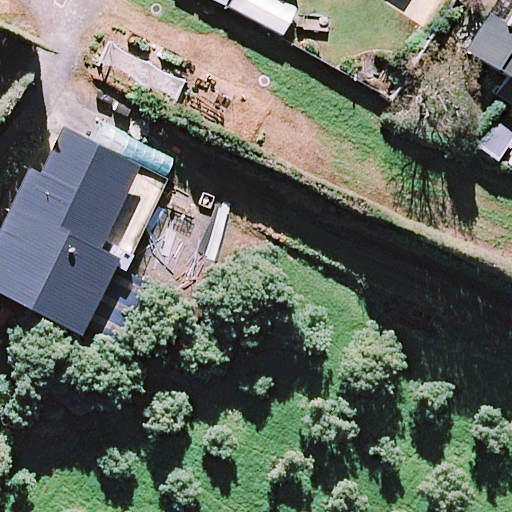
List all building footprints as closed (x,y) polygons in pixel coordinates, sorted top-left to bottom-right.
[(212,0),(234,11),(280,35),(298,0),(212,0)] [(511,6),(500,25),(485,15),(458,58),(494,80),(482,100),(511,119),(511,6)] [(416,126),(388,108),(370,135),(398,153),(416,126)] [(474,111),(458,139),(490,158),(506,131),(474,111)] [(133,169),(61,132),(36,180),(23,173),(0,217),(0,297),(73,334),(111,259),(92,250),(133,169)]
